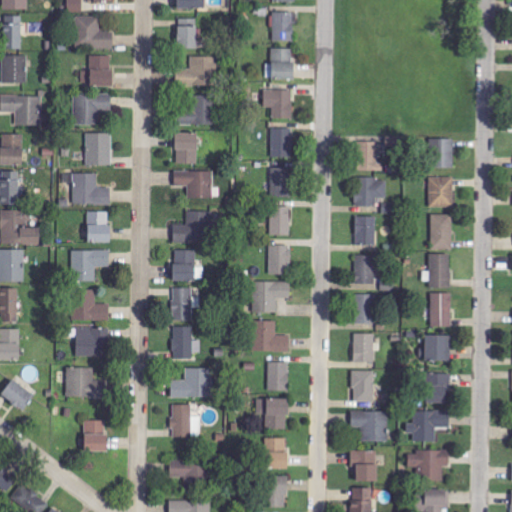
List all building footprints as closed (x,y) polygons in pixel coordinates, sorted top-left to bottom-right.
[(28,0),(3,0),(3,10),(29,10),(28,0)] [(68,0),(68,12),(83,12),(83,0),(68,0)] [(205,0),(178,0),(179,9),(206,9),(205,0)] [(274,42),(295,41),(294,12),(274,13),(274,42)] [(22,50),(23,16),(4,16),(3,50),(22,50)] [(113,32),(101,32),(100,16),(78,17),(79,50),(114,49),(113,32)] [(198,49),(198,19),(179,19),(179,49),(198,49)] [(294,49),(272,49),(272,80),(294,80),(294,49)] [(3,84),(28,83),(28,55),(3,56),(3,84)] [(113,86),(113,55),(90,56),(91,71),(82,71),(82,87),(113,86)] [(217,85),(216,57),(190,57),(190,85),(217,85)] [(293,120),(294,90),(265,90),(265,108),(273,108),(273,120),(293,120)] [(75,94),(74,125),(99,126),(99,111),(112,111),(113,94),(75,94)] [(216,126),(217,96),(193,95),(192,110),(180,110),(180,125),(216,126)] [(17,126),(42,126),(43,97),(2,96),(2,112),(17,113),(17,126)] [(272,158),(293,158),(293,129),(273,129),(272,158)] [(113,134),(88,133),(87,166),(112,167),(113,134)] [(198,164),(198,134),(177,133),(176,164),(198,164)] [(24,135),(2,135),(1,166),(23,167),(24,135)] [(455,139),(431,140),(432,168),(455,168),(455,139)] [(378,163),(379,142),(360,142),(359,171),(384,172),(384,163),(378,163)] [(271,197),(290,197),(291,169),(272,168),(271,197)] [(214,172),(175,171),(175,186),(189,186),(188,198),(213,199),(214,172)] [(20,172),(1,172),(2,206),(20,205),(20,172)] [(74,206),(112,205),(111,188),(98,188),(98,174),(74,174),(74,206)] [(454,177),(430,178),(431,208),(455,207),(454,177)] [(387,199),(387,179),(356,179),(357,207),(377,207),(377,199),(387,199)] [(291,236),(292,207),(271,207),(271,236),(291,236)] [(1,244),(41,245),(41,226),(31,226),(31,211),(2,210),(1,244)] [(174,242),(211,243),(211,212),(188,211),(187,225),(174,225),(174,242)] [(89,244),(111,243),(110,212),(88,212),(89,244)] [(453,215),(432,215),(433,250),(454,250),(453,215)] [(377,217),(356,217),(357,246),(378,246),(377,217)] [(291,245),(270,246),(270,275),(291,275),(291,245)] [(0,249),(0,257),(0,282),(26,282),(25,250),(0,249)] [(73,251),(74,282),(97,282),(96,268),(111,267),(110,251),(73,251)] [(174,282),(196,282),(197,251),(175,251),(174,282)] [(451,289),(452,255),(430,255),(430,288),(451,289)] [(377,285),(376,256),(356,256),(356,286),(377,285)] [(254,313),(278,313),(278,299),(291,299),(291,282),(255,281),(254,313)] [(193,288),(173,289),(174,321),(193,321),(193,288)] [(19,289),(1,289),(1,323),(18,323),(19,289)] [(97,291),(74,290),(74,321),(110,321),(110,304),(96,304),(97,291)] [(431,327),(452,328),(453,294),(432,293),(431,327)] [(374,325),(374,295),(357,295),(356,324),(374,325)] [(290,336),(278,336),(277,321),(253,321),(254,354),(291,352),(290,336)] [(194,341),(194,326),(173,327),(174,360),(194,360),(194,354),(202,353),(202,340),(194,341)] [(77,357),(109,357),(109,329),(78,328),(77,357)] [(21,330),(1,329),(1,344),(0,344),(0,361),(21,362),(21,330)] [(355,363),(375,363),(375,334),(355,334),(355,363)] [(426,336),(425,362),(452,363),(452,337),(426,336)] [(290,363),(269,363),(269,391),(290,392),(290,363)] [(95,368),(68,368),(67,397),(108,398),(108,381),(94,381),(95,368)] [(213,369),(186,369),(186,381),(172,381),(172,398),(213,399),(213,369)] [(354,403),(376,403),(375,371),(354,371),(354,403)] [(428,405),(450,404),(450,374),(428,374),(428,405)] [(24,412),(36,396),(14,380),(2,396),(24,412)] [(289,399),(258,400),(259,415),(266,415),(267,430),(290,430),(289,399)] [(175,438),(193,438),(192,405),(173,405),(173,428),(174,428),(175,438)] [(437,442),(436,428),(450,428),(450,411),(415,412),(415,424),(407,424),(407,434),(415,434),(415,443),(437,442)] [(388,412),(352,412),(353,428),(362,428),(362,443),(389,442),(388,412)] [(107,421),(85,421),(85,452),(107,452),(107,421)] [(288,438),(267,439),(268,470),(288,470),(288,438)] [(357,483),(379,482),(378,451),(352,452),(352,467),(357,467),(357,483)] [(444,466),(451,466),(450,451),(409,452),(410,470),(421,470),(421,482),(445,482),(444,466)] [(171,479),(186,478),(186,485),(207,484),(206,459),(171,461),(171,479)] [(42,511),(48,506),(5,466),(0,471),(0,490),(5,496),(6,496),(22,511),(42,511)] [(288,478),(266,477),(265,508),(288,509),(288,478)] [(373,511),(374,489),(353,489),(352,511),(373,511)] [(448,490),(417,491),(417,511),(443,511),(444,507),(448,507),(448,490)] [(170,511),(211,511),(211,502),(170,501),(170,511)]
